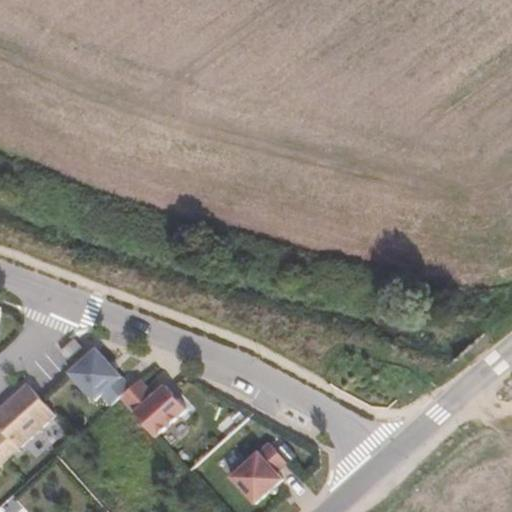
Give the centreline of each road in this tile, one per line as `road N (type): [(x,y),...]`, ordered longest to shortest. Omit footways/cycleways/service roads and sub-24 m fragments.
road 1 (residential): [(383,462),(338,412),(227,353),(75,294)]
road 2 (unclassified): [(383,462),(511,346)]
